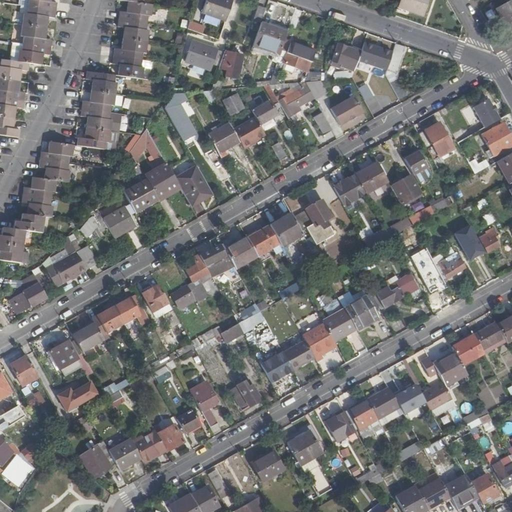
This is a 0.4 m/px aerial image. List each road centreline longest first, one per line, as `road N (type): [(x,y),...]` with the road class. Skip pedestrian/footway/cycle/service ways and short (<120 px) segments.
road 1 (residential): [(0,344),(493,64)]
road 2 (residential): [(118,511),(511,284)]
road 3 (residential): [(0,198),(70,67),(93,0)]
road 4 (residential): [(493,64),(305,0)]
